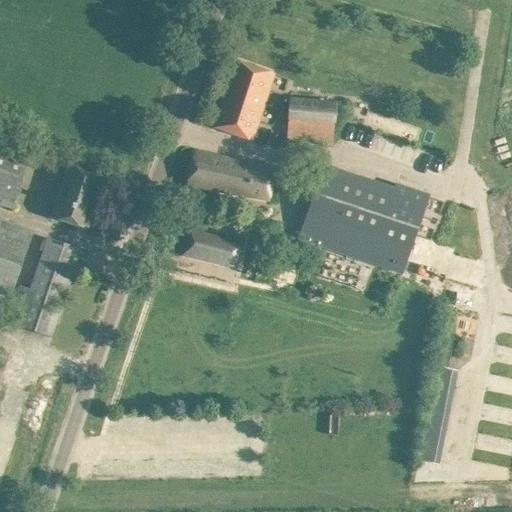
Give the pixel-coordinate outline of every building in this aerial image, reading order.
[(215,128),(234,134),(252,140),(274,72),(237,60),(215,128)] [(288,123),(286,144),(332,148),(336,104),(288,100),(286,123),(288,123)] [(0,204),(11,209),(31,150),(0,139),(0,204)] [(187,186),(207,190),(266,203),(274,169),(195,151),(187,186)] [(68,166),(50,217),(87,230),(105,179),(68,166)] [(321,168),(296,238),(299,239),(296,249),(310,254),(314,245),(396,274),(424,196),(392,184),(389,192),(378,223),(344,211),(355,180),(321,168)] [(0,222),(0,293),(11,298),(33,233),(0,222)] [(189,232),(183,254),(233,265),(238,244),(189,232)] [(282,234),(277,249),(290,253),(295,238),(282,234)] [(48,238),(30,291),(19,287),(7,323),(50,337),(80,250),(48,238)]
